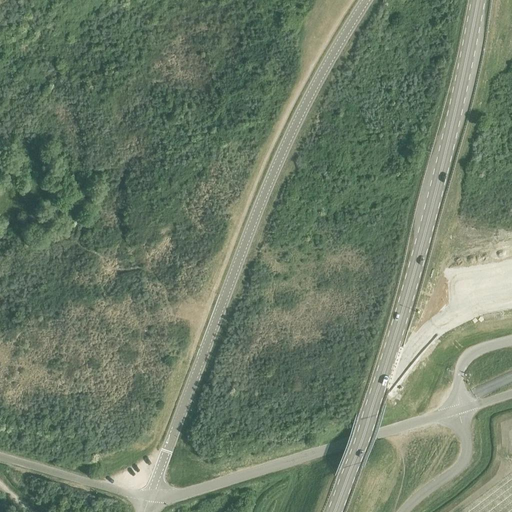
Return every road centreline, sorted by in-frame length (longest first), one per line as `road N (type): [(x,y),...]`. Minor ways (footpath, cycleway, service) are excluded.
road 1 (unclassified): [(149,496),(279,158),(367,0)]
road 2 (primary): [(334,511),(426,227),(476,0)]
road 3 (unclassified): [(149,496),(458,409)]
road 4 (unclassified): [(0,457),(149,496)]
road 5 (unclassified): [(405,511),(461,464),(467,446),(458,409)]
